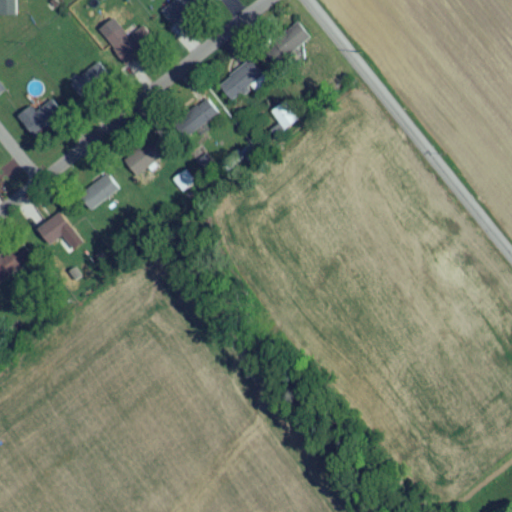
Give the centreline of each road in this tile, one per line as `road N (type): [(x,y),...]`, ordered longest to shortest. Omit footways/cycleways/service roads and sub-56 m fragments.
road 1 (residential): [(0,212),(38,194),(276,0)]
road 2 (residential): [(511,264),(298,0)]
